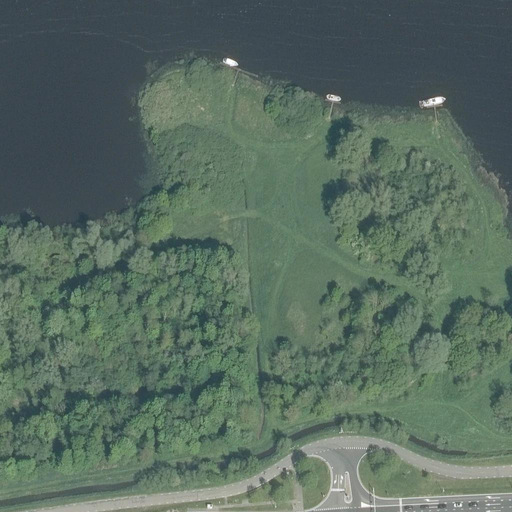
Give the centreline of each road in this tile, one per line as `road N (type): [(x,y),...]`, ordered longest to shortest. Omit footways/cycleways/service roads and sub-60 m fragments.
road 1 (tertiary): [(61,511),(245,487),(316,446),(344,441)]
road 2 (unclassified): [(344,441),(378,444),(450,471),(511,470)]
